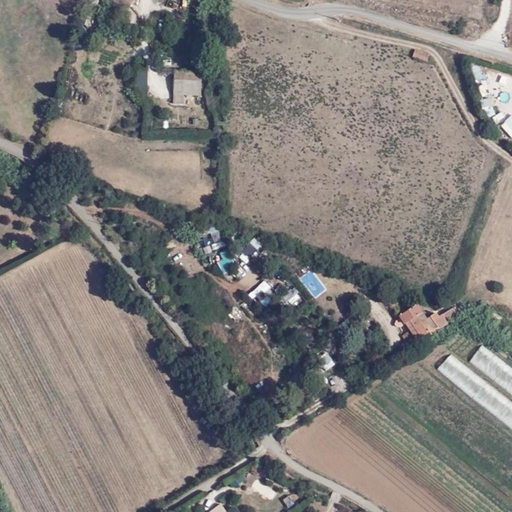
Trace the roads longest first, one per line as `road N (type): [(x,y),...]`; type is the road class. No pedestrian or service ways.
road 1 (unclassified): [(379,511),(269,443),(62,186),(0,142)]
road 2 (unclassified): [(511,57),(349,9),(305,14),(252,0)]
road 3 (track): [(305,14),(433,52),(483,138),(511,157)]
